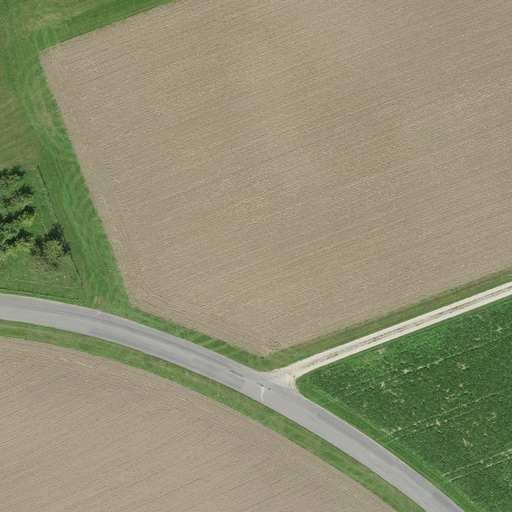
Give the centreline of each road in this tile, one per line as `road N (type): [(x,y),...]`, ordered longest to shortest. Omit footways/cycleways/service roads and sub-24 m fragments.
road 1 (unclassified): [(0,308),(53,314),(197,358),(398,471),(446,511)]
road 2 (track): [(257,388),(511,289)]
